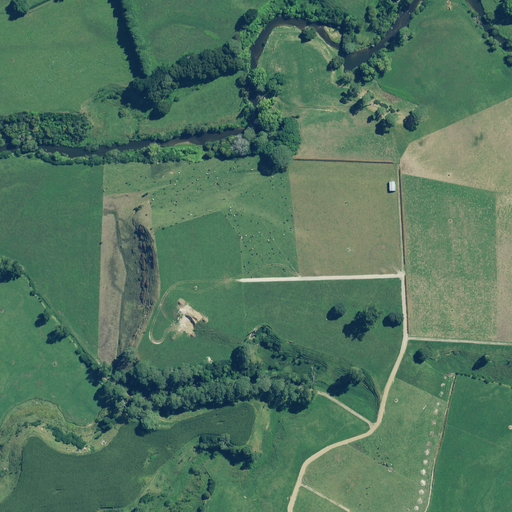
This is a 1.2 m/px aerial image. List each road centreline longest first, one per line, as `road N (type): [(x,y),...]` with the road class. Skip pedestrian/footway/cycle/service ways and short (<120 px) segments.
road 1 (track): [(374,427),(325,390),(234,384),(162,407),(117,384),(97,385)]
road 2 (track): [(406,343),(399,176)]
road 3 (track): [(291,511),(307,465),(374,427)]
